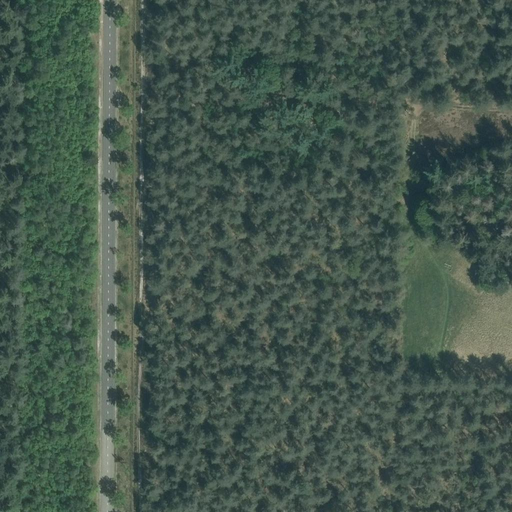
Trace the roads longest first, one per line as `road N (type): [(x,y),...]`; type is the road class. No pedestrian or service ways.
road 1 (unclassified): [(107,511),(110,0)]
road 2 (track): [(147,100),(142,511)]
road 3 (track): [(147,100),(511,103)]
